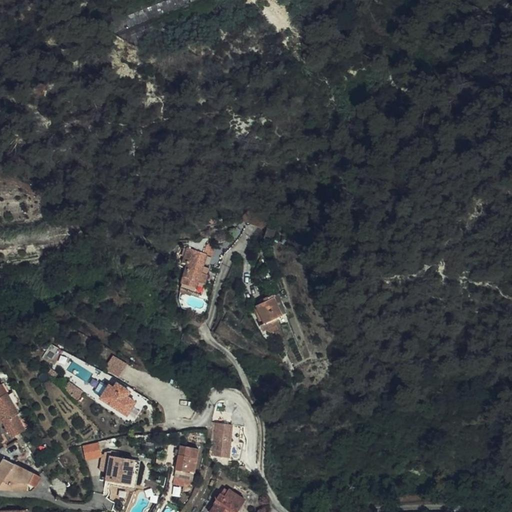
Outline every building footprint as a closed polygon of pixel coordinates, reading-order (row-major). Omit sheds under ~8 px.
[(210,258),(214,246),(207,243),(203,253),(202,256),(205,257),(210,258)] [(183,265),(185,266),(200,271),(205,257),(202,256),(203,253),(191,250),(186,253),(182,265),(183,265)] [(199,275),(200,271),(185,266),(179,286),(199,293),(204,277),(199,275)] [(275,300),(256,307),(263,326),(259,327),(261,332),(278,326),(276,321),(282,319),(275,300)] [(227,314),(222,321),(235,329),(239,322),(227,314)] [(119,376),(128,362),(114,354),(106,367),(119,376)] [(114,388),(110,384),(100,398),(125,416),(135,402),(128,397),(131,392),(118,383),(114,388)] [(9,384),(4,386),(7,394),(13,392),(9,384)] [(14,409),(7,394),(4,386),(0,387),(0,423),(2,423),(9,438),(22,432),(18,421),(16,417),(17,414),(14,409)] [(14,409),(19,407),(13,392),(7,394),(14,409)] [(18,421),(22,432),(28,430),(24,419),(18,421)] [(231,423),(215,421),(212,455),(228,456),(228,457),(239,458),(243,441),(230,440),(231,423)] [(100,441),(84,444),(86,459),(102,457),(100,441)] [(199,452),(179,449),(173,491),(184,493),(184,489),(193,490),(199,452)] [(107,476),(133,481),(137,458),(107,451),(104,464),(109,465),(107,476)] [(0,468),(0,485),(10,487),(13,482),(29,489),(41,477),(6,458),(0,468)] [(106,482),(139,489),(144,469),(146,460),(137,458),(133,481),(107,476),(106,482)] [(224,498),(218,494),(207,511),(228,511),(229,511),(231,511),(233,511),(243,497),(230,488),(224,498)]
